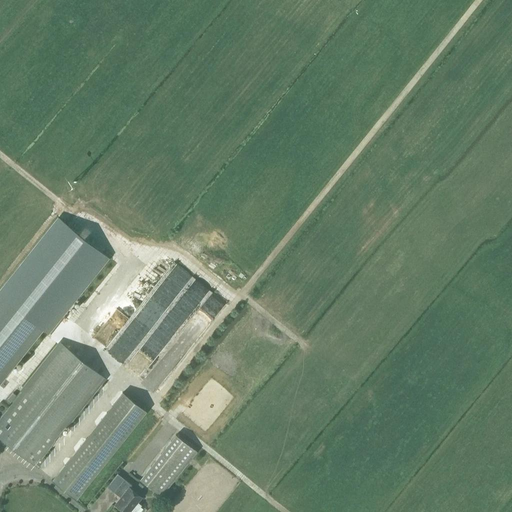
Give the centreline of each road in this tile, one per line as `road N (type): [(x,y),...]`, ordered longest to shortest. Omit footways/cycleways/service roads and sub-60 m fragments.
road 1 (track): [(479,0),(155,400),(286,511)]
road 2 (track): [(0,155),(135,262),(81,328),(82,345),(242,477)]
road 3 (track): [(120,376),(41,471),(0,477)]
